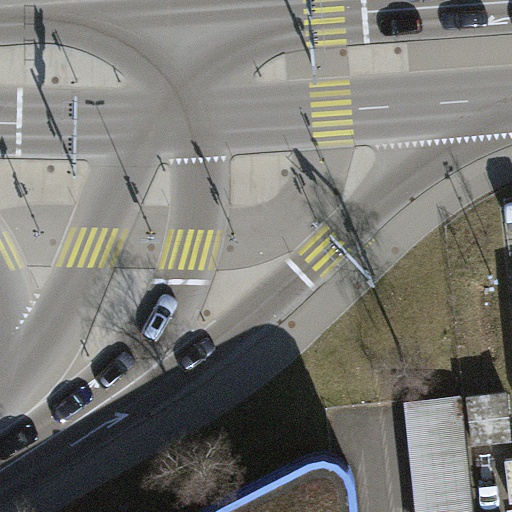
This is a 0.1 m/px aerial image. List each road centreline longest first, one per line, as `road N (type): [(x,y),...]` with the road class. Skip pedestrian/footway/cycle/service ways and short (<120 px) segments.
road 1 (primary): [(134,380),(239,333),(439,144),(511,105)]
road 2 (primary): [(178,115),(511,98)]
road 3 (primary): [(178,115),(132,161),(68,312),(14,385)]
road 4 (primary): [(134,380),(168,322),(204,206),(201,167),(178,115)]
road 5 (primary): [(330,14),(98,22)]
road 6 (primary): [(330,14),(235,57),(178,115)]
road 7 (primary): [(511,1),(330,14)]
road 8 (primary): [(0,116),(178,115)]
road 9 (primary): [(0,461),(31,453),(134,380)]
road 10 (primary): [(178,115),(149,57),(98,22)]
